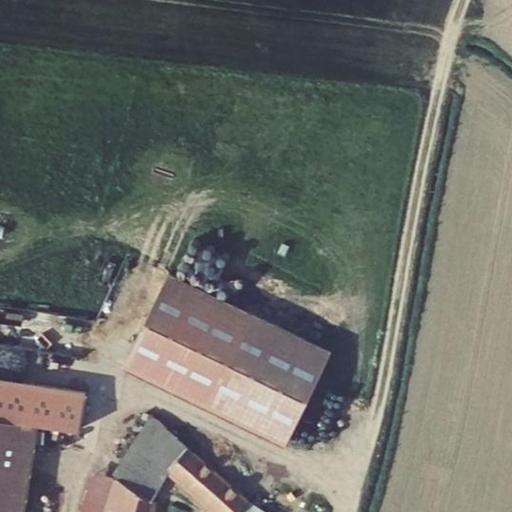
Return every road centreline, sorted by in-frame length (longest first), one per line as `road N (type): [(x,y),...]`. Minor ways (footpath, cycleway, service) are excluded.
road 1 (track): [(330,511),(455,0)]
road 2 (track): [(332,502),(203,406),(155,390),(109,406),(68,450),(57,511)]
